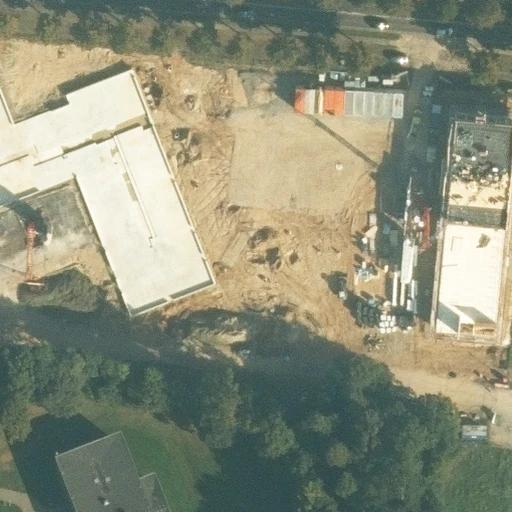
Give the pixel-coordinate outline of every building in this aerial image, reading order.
[(10,113),(0,117),(0,205),(76,176),(79,184),(130,316),(216,282),(131,66),(10,113)] [(0,117),(10,113),(0,86),(0,117)] [(511,146),(511,110),(454,105),(434,326),(495,331),(502,259),(480,257),(482,236),(504,238),(511,146)] [(0,205),(0,214),(79,184),(76,176),(0,205)] [(502,259),(504,238),(482,236),(480,257),(502,259)] [(164,511),(155,488),(139,494),(121,447),(56,473),(71,511),(164,511)] [(511,511),(511,466),(501,466),(496,511),(511,511)]
